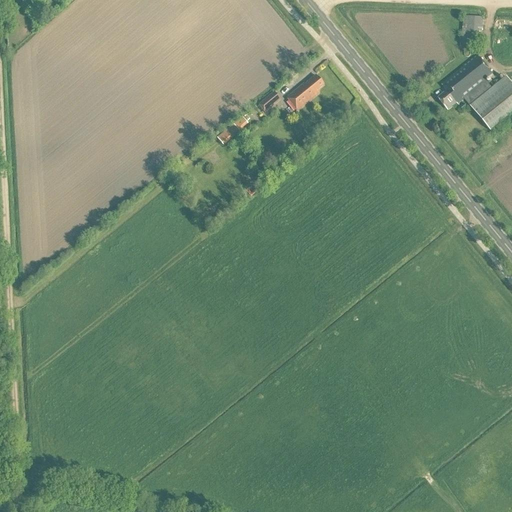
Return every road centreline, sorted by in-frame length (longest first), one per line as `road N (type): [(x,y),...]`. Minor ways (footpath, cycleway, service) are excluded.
road 1 (track): [(0,108),(17,511)]
road 2 (secondary): [(511,253),(303,0)]
